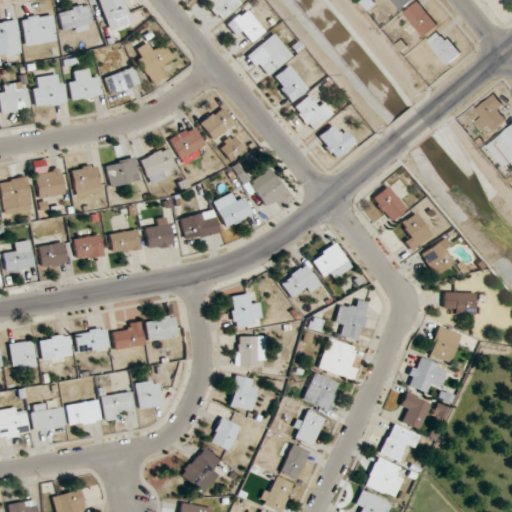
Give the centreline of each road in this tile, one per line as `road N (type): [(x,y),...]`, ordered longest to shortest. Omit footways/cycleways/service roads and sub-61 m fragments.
road 1 (residential): [(163,0),(402,294),(401,322),(369,405),(316,511)]
road 2 (tertiary): [(0,309),(240,260),(280,239),(390,148)]
road 3 (residential): [(0,474),(145,446),(183,420),(199,389),(205,348),(189,276)]
road 4 (residential): [(0,147),(156,111),(217,66)]
